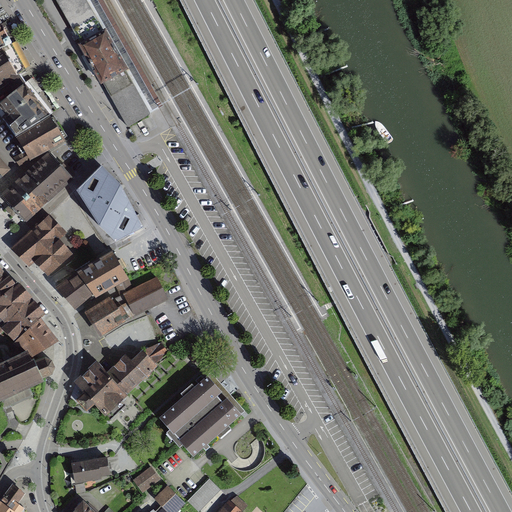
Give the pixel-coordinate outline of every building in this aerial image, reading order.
[(104,89),(128,131),(132,129),(149,119),(151,118),(127,75),(129,74),(106,34),(103,36),(83,0),(56,0),(55,1),(81,47),(77,50),(101,91),(104,89)] [(0,52),(8,47),(17,42),(7,21),(0,24),(0,52)] [(0,52),(0,91),(13,82),(25,74),(8,47),(0,52)] [(13,82),(20,91),(32,83),(25,74),(13,82)] [(20,91),(2,105),(0,107),(0,109),(7,118),(6,120),(20,138),(56,116),(32,83),(20,91)] [(33,160),(35,164),(72,141),(56,116),(20,138),(28,151),(17,158),(22,167),(33,160)] [(0,184),(16,170),(0,152),(0,184)] [(77,180),(55,155),(7,197),(14,206),(10,210),(17,218),(22,214),(29,222),(77,180)] [(123,187),(101,168),(75,192),(99,230),(115,245),(142,230),(123,187)] [(54,212),(15,246),(34,268),(41,262),(54,276),(79,254),(66,239),(73,233),(54,212)] [(134,280),(137,278),(135,276),(128,265),(119,251),(82,271),(99,294),(102,298),(120,288),(124,294),(138,288),(134,280)] [(135,276),(144,273),(139,261),(128,265),(135,276)] [(0,284),(12,274),(3,264),(1,266),(0,264),(0,284)] [(61,285),(80,310),(99,294),(82,271),(82,272),(61,285)] [(0,303),(22,283),(12,274),(0,284),(0,303)] [(140,316),(173,300),(162,277),(129,292),(140,316)] [(0,331),(2,333),(39,299),(23,281),(22,283),(0,303),(0,311),(5,318),(0,322),(0,331)] [(124,308),(116,296),(89,313),(104,337),(125,323),(124,321),(135,314),(129,305),(124,308)] [(45,319),(52,313),(39,299),(2,333),(5,335),(7,332),(20,341),(45,319)] [(26,345),(38,354),(64,340),(45,319),(20,341),(17,343),(23,347),(26,345)] [(162,362),(172,353),(165,343),(151,350),(162,362)] [(137,360),(131,355),(125,361),(113,372),(134,394),(165,365),(162,362),(151,350),(149,349),(137,360)] [(47,358),(36,362),(31,352),(9,361),(0,364),(0,401),(3,408),(8,406),(34,397),(31,390),(48,383),(46,379),(54,374),(57,368),(54,360),(47,358)] [(199,352),(193,357),(197,363),(203,358),(199,352)] [(113,372),(104,361),(79,383),(75,397),(80,403),(83,401),(93,411),(99,406),(114,421),(131,405),(129,403),(132,399),(130,398),(134,394),(113,372)] [(226,399),(221,403),(217,398),(221,394),(206,377),(193,388),(190,385),(179,395),(182,399),(159,420),(169,431),(166,434),(178,448),(181,445),(193,458),(216,437),(219,439),(229,430),(227,428),(241,416),(235,409),(226,399)] [(113,458),(76,464),(78,474),(74,474),(75,485),(109,480),(108,476),(115,475),(113,458)] [(164,479),(155,467),(139,479),(148,492),(164,479)] [(204,511),(225,491),(213,480),(193,501),(204,511)] [(17,486),(0,511),(30,511),(28,511),(31,506),(23,501),(28,494),(17,486)] [(180,511),(189,502),(172,487),(160,500),(167,506),(161,511),(180,511)] [(247,511),(235,500),(223,511),(247,511)] [(99,511),(89,501),(78,511),(99,511)]
